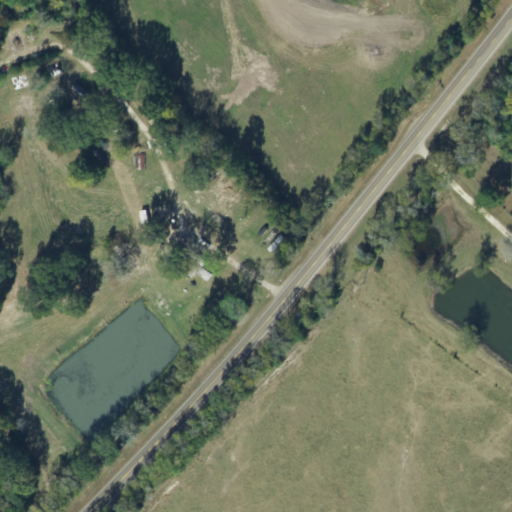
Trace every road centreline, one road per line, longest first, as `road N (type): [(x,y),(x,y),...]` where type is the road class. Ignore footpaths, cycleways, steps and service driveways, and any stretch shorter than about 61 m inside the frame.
road 1 (secondary): [(511,20),(281,307),(89,511)]
road 2 (residential): [(409,153),(511,238)]
